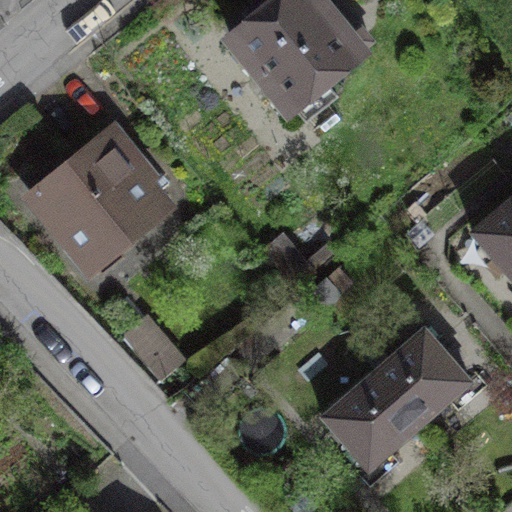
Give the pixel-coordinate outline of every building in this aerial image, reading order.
[(386,67),(324,0),(296,0),(240,52),(315,133),(386,67)] [(104,131),(29,189),(106,289),(186,228),(104,131)] [(511,228),(497,242),(511,258),(511,228)] [(497,401),(446,340),(337,431),(389,494),(497,401)] [(294,368),(274,342),(218,385),(240,410),(294,368)]
